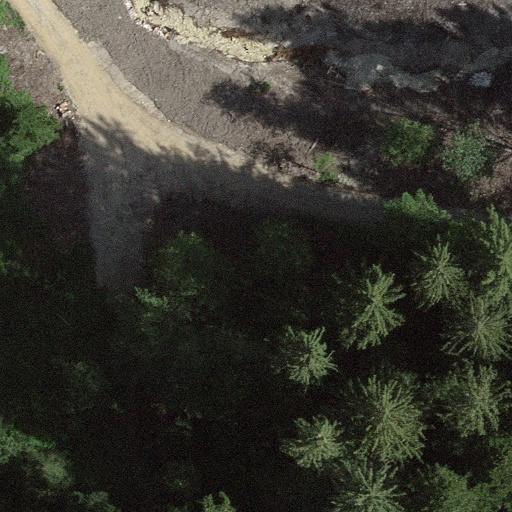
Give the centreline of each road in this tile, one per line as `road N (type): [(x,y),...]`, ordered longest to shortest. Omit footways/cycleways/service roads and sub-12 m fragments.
road 1 (track): [(165,511),(161,317),(189,152)]
road 2 (track): [(511,228),(303,197),(189,152)]
road 3 (track): [(189,152),(159,136),(17,0)]
